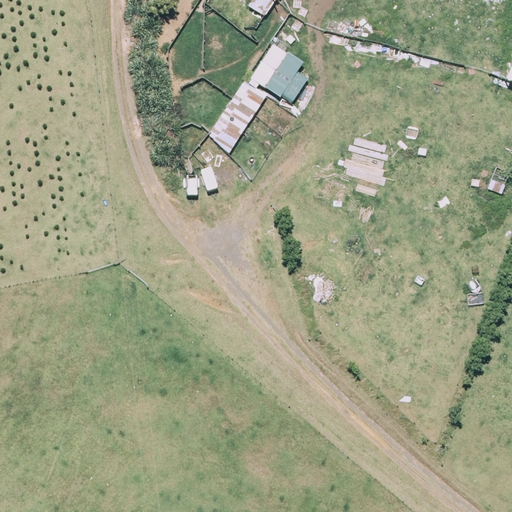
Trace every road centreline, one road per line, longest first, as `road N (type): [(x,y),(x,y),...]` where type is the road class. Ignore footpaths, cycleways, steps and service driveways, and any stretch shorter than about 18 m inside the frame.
road 1 (track): [(470,511),(307,368),(163,205),(133,139),(119,0)]
road 2 (track): [(320,0),(314,42),(322,105),(313,139),(207,260)]
